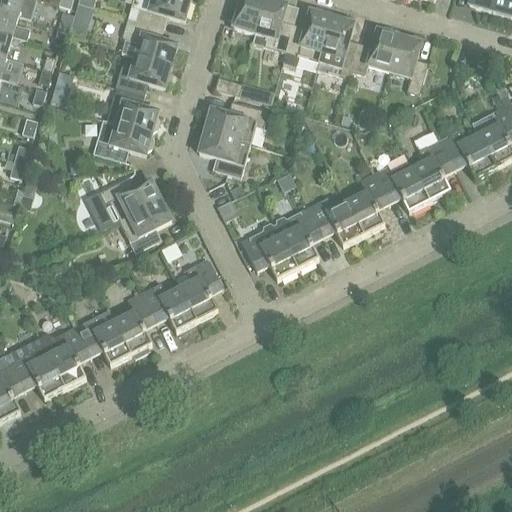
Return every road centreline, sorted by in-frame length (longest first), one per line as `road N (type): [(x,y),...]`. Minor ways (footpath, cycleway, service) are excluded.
road 1 (residential): [(265,327),(176,159),(222,0)]
road 2 (residential): [(0,463),(265,327)]
road 3 (residential): [(265,327),(511,200)]
road 4 (residential): [(511,47),(343,0)]
